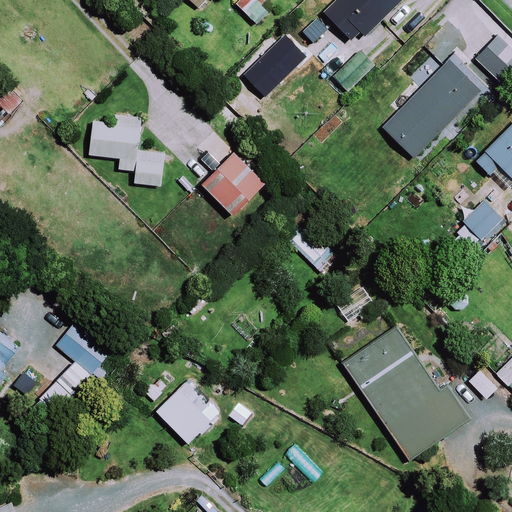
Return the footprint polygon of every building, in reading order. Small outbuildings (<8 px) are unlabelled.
[(206,0),(188,0),(198,9),(206,0)] [(266,12),(253,0),(235,0),(233,3),(256,24),(266,12)] [(399,0),(337,0),(324,15),(350,40),(359,31),(364,37),(399,0)] [(511,67),(511,54),(489,33),(468,55),(497,83),(511,67)] [(373,67),(350,42),(323,66),(346,91),(373,67)] [(460,77),(447,63),(382,128),(412,158),(480,90),(464,74),(460,77)] [(139,118),(114,115),(113,124),(92,123),(90,156),(120,158),(119,169),(134,171),(133,184),(159,186),(162,154),(136,152),(139,118)] [(490,178),(493,175),(508,190),(511,185),(511,124),(474,161),(490,178)] [(264,184),(233,152),(201,184),(231,215),(264,184)] [(501,218),(484,200),(453,230),(471,248),(501,218)] [(336,259),(310,229),(294,243),(320,273),(336,259)] [(470,302),(460,288),(446,299),(456,313),(470,302)] [(59,415),(90,376),(92,378),(113,352),(74,321),(53,346),(69,359),(38,398),(59,415)] [(436,389),(394,328),(341,364),(407,460),(468,418),(444,384),(436,389)] [(0,372),(18,352),(0,335),(0,372)] [(511,356),(494,375),(511,393),(511,356)] [(219,419),(185,382),(155,411),(186,444),(199,432),(202,435),(219,419)] [(17,511),(12,501),(0,506),(0,511),(17,511)]
